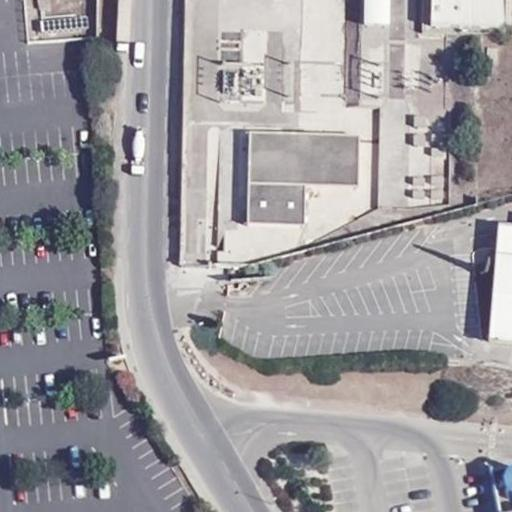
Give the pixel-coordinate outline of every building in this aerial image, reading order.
[(389,0),(364,0),(364,24),(389,24),(389,0)] [(506,25),(506,0),(430,0),(430,26),(506,25)] [(243,64),(218,65),(220,101),(267,98),(263,29),(241,31),(243,64)] [(357,189),(358,134),(248,134),(247,224),(304,224),(306,189),(357,189)] [(511,226),(501,226),(489,345),(511,347),(511,226)] [(507,507),(511,506),(511,472),(502,474),(507,507)]
